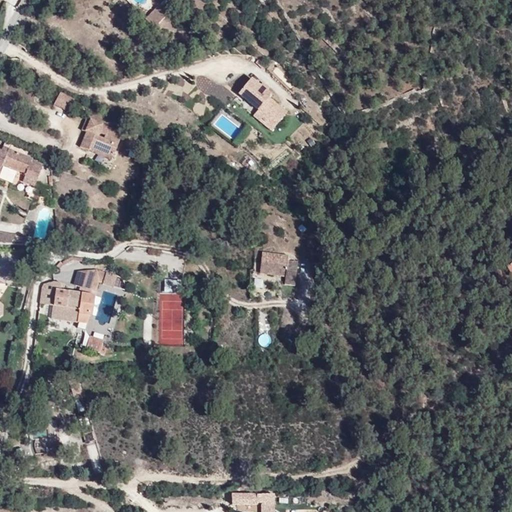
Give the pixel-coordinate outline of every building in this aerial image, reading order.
[(146,41),(162,25),(149,11),(132,26),(146,41)] [(272,93),(251,76),(236,94),(249,104),(258,111),(253,117),(271,132),(288,112),(269,96),(272,93)] [(70,113),(76,100),(61,93),(55,105),(70,113)] [(113,157),(123,133),(86,118),(82,127),(86,129),(79,144),(113,157)] [(0,177),(5,165),(10,154),(0,150),(0,177)] [(31,160),(32,158),(11,150),(10,154),(5,165),(25,173),(22,181),(34,186),(43,164),(31,160)] [(21,255),(22,240),(7,239),(1,251),(0,254),(21,255)] [(288,293),(291,267),(283,266),(283,261),(254,258),(253,270),(264,271),(263,282),(277,283),(276,291),(288,293)] [(22,276),(24,263),(16,261),(13,274),(22,276)] [(263,282),(264,271),(253,270),(252,281),(263,282)] [(90,294),(95,271),(78,273),(74,287),(81,289),(79,295),(88,296),(90,294)] [(102,291),(106,275),(95,271),(90,294),(97,296),(99,291),(102,291)] [(79,295),(57,291),(52,322),(80,324),(87,325),(93,306),(94,306),(97,296),(90,294),(88,296),(79,295)] [(94,306),(93,306),(87,325),(91,326),(96,306),(94,306)] [(86,333),(87,325),(80,324),(77,332),(86,333)] [(260,334),(257,345),(267,347),(270,337),(260,334)] [(104,342),(91,338),(88,350),(100,353),(100,355),(105,356),(107,350),(102,349),(104,342)] [(83,398),(78,380),(69,382),(74,401),(83,398)] [(33,446),(35,453),(58,451),(55,419),(46,420),(48,438),(34,439),(33,446)] [(95,441),(84,446),(90,461),(101,457),(95,441)] [(260,511),(273,511),(273,498),(261,498),(260,511)] [(249,510),(250,499),(223,500),(223,511),(249,510)]
